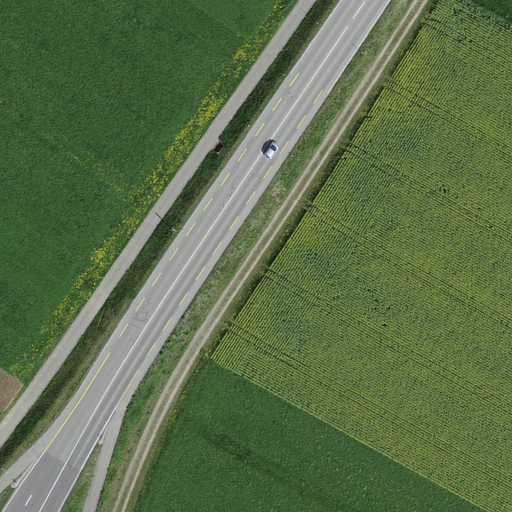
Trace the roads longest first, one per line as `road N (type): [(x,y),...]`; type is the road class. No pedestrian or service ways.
road 1 (primary): [(30,511),(156,304),(361,0)]
road 2 (track): [(119,511),(166,388),(198,331),(417,0)]
road 3 (track): [(303,0),(0,428)]
